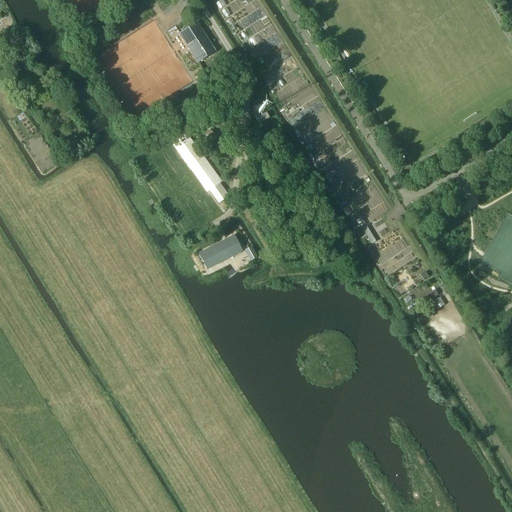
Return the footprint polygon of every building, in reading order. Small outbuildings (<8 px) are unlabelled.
[(215,53),(210,45),(195,22),(178,33),(198,64),(215,53)] [(260,124),(269,119),(266,114),(257,119),(260,124)] [(219,184),(210,190),(209,191),(218,204),(228,197),(219,184)] [(208,270),(242,252),(234,237),(200,254),(208,270)] [(251,247),(248,249),(244,251),(250,261),(256,258),(251,247)]
